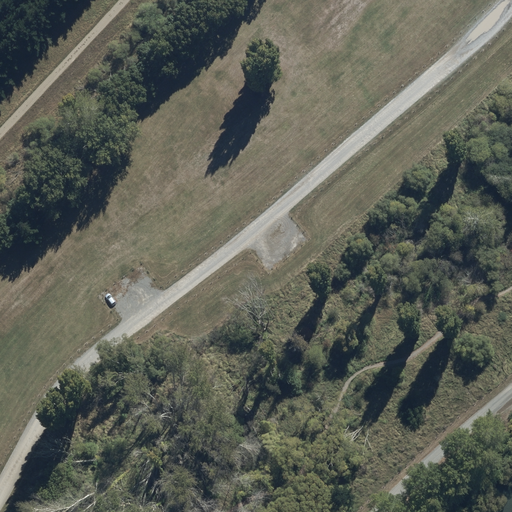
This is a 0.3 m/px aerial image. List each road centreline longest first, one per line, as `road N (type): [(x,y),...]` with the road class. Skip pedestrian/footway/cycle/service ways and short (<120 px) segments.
road 1 (unclassified): [(0,493),(51,399),(83,361),(254,227),(508,0)]
road 2 (unclassified): [(511,385),(362,511)]
